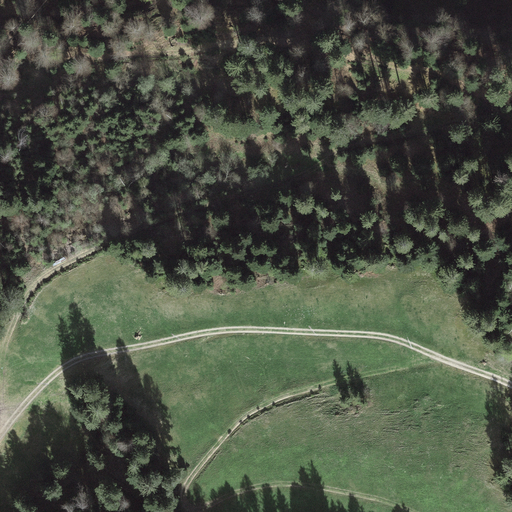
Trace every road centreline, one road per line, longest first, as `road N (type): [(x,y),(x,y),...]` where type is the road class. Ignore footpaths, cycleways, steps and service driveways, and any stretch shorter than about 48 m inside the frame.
road 1 (track): [(438,355),(248,413),(182,495),(190,509),(235,491),(292,483),(420,511)]
road 2 (track): [(0,438),(77,361),(219,331),(373,336),(511,383)]
